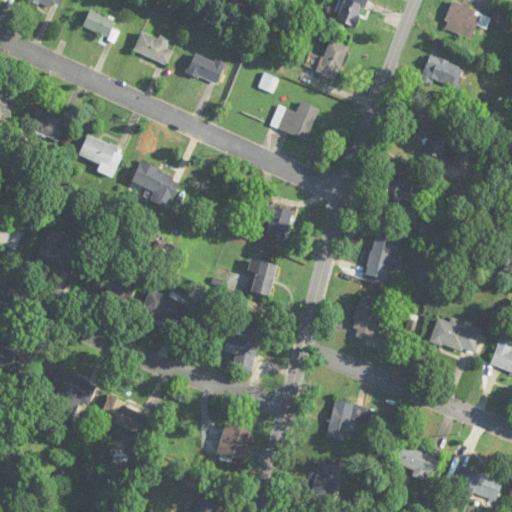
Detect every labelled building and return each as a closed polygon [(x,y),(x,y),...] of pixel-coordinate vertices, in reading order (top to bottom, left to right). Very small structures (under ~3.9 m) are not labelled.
[(31,0),(57,12),(62,0),(31,0)] [(366,0),(342,0),(336,21),(356,28),(366,0)] [(442,27),(472,39),(477,26),(487,30),(489,25),(506,31),(511,16),(495,10),(493,17),(452,1),(442,27)] [(116,21),(90,10),(83,27),(108,39),(116,21)] [(168,49),(170,40),(140,32),(134,54),(169,63),(172,51),(168,49)] [(306,67),(337,78),(348,46),(330,40),(324,58),(311,54),(306,67)] [(225,65),(196,52),(187,71),(216,84),(225,65)] [(434,80),(455,88),(462,67),(430,55),(421,81),(432,85),(434,80)] [(279,82),(267,74),(259,84),(271,93),(279,82)] [(0,118),(5,121),(15,100),(0,92),(0,118)] [(307,140),(319,108),(301,101),(298,112),(279,105),(271,126),(307,140)] [(59,142),(67,124),(32,108),(23,126),(59,142)] [(449,140),(431,134),(422,157),(435,161),(437,157),(442,159),(449,140)] [(125,150),(88,135),(79,156),(116,171),(125,150)] [(132,183),(154,191),(150,201),(169,209),(181,178),(140,162),(132,183)] [(412,205),(418,185),(390,176),(384,197),(412,205)] [(285,240),(293,212),(272,206),(265,234),(285,240)] [(0,243),(16,250),(24,231),(0,221),(0,243)] [(59,249),(65,233),(48,228),(37,262),(72,273),(78,256),(59,249)] [(400,240),(376,234),(365,275),(385,280),(388,267),(400,270),(403,256),(396,254),(400,240)] [(252,294),(272,296),(275,265),(255,264),(252,294)] [(92,283),(126,303),(137,286),(103,265),(92,283)] [(181,325),(189,305),(150,289),(142,309),(181,325)] [(382,300),(362,295),(351,335),(370,340),(382,300)] [(483,329),(451,318),(450,321),(438,318),(430,341),(474,357),(483,329)] [(254,372),(263,323),(244,320),(243,328),(230,326),(225,353),(235,355),(233,369),(254,372)] [(511,339),(500,336),(491,367),(511,373),(511,339)] [(0,367),(31,379),(38,360),(0,346),(0,367)] [(95,387),(58,370),(49,389),(67,397),(59,413),(79,422),(95,387)] [(100,417),(140,435),(149,415),(108,397),(100,417)] [(327,439),(350,443),(354,423),(365,425),(369,407),(334,401),(327,439)] [(242,465),(250,430),(225,424),(216,459),(242,465)] [(394,465),(435,479),(443,458),(402,443),(394,465)] [(342,469),(320,461),(310,492),(331,500),(342,469)] [(503,482),(459,467),(450,493),(471,500),(474,494),(497,501),(503,482)]
